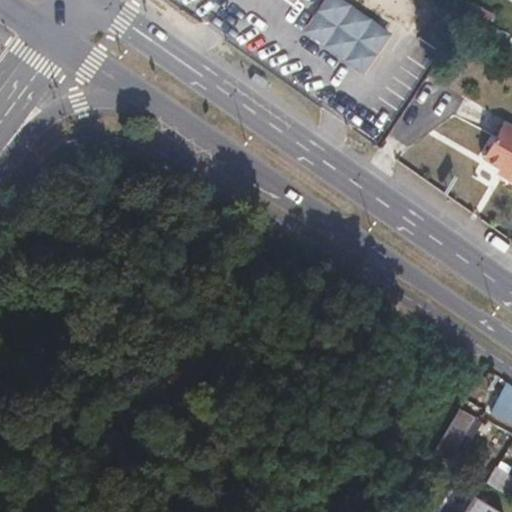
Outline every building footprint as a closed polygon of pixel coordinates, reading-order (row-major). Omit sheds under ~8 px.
[(464,29),(478,37),(483,28),(470,19),(464,29)] [(500,57),(508,43),(483,28),(478,37),(475,42),(500,57)] [(268,81),(255,71),(252,75),(250,78),(263,88),(268,81)] [(511,181),(511,125),(502,120),(482,156),(508,172),(505,177),(511,181)] [(209,200),(223,208),(225,205),(227,201),(214,192),(209,200)] [(395,404),(409,380),(397,372),(382,396),(395,404)] [(491,413),(509,422),(511,416),(511,388),(506,385),(491,413)] [(434,452),(449,461),(475,419),(459,409),(434,452)] [(406,414),(397,429),(412,439),(422,424),(406,414)] [(511,483),(494,472),(486,484),(510,499),(511,495),(511,483)] [(494,511),(474,497),(464,511),(494,511)]
